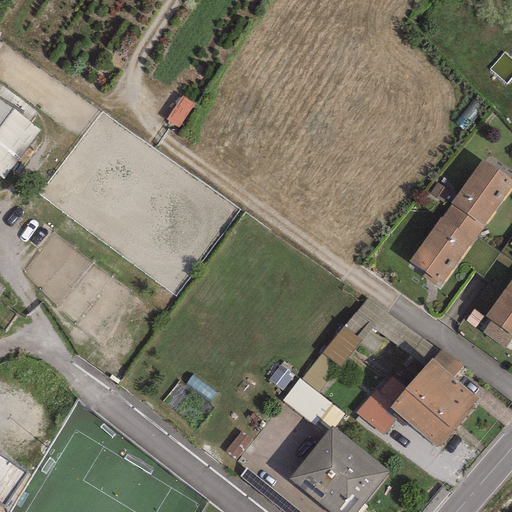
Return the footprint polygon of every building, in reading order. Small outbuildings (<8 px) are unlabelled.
[(0,177),(3,180),(39,133),(26,123),(34,112),(2,88),(0,91),(0,177)] [(444,294),(511,206),(511,189),(487,171),(411,269),(444,294)] [(511,349),(511,279),(485,318),(491,323),(484,333),(511,352),(511,349)] [(432,362),(451,378),(462,366),(365,299),(300,380),(318,394),(373,330),(432,362)] [(451,378),(432,362),(408,390),(391,410),(397,415),(438,450),(479,402),(451,378)] [(318,394),(300,380),(285,401),(326,433),(331,427),(342,413),(318,394)] [(376,393),(353,423),(366,432),(371,426),(382,434),(397,415),(391,410),(408,390),(394,380),(381,397),(376,393)] [(326,433),(288,481),(326,511),(357,511),(389,474),(331,427),(326,433)] [(240,431),(223,452),(234,461),(251,439),(240,431)] [(0,504),(3,507),(26,473),(0,454),(0,504)]
